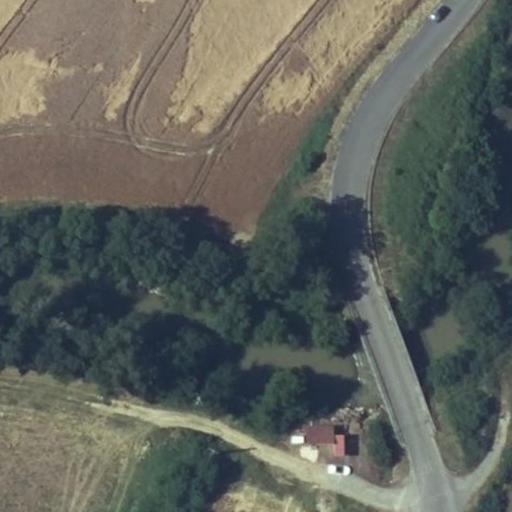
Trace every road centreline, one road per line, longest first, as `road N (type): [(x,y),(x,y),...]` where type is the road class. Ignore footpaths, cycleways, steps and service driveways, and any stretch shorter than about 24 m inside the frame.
road 1 (unclassified): [(432,511),(422,458),(366,301),(349,166),(388,79),(470,0)]
road 2 (track): [(429,493),(369,489),(61,388),(0,383)]
